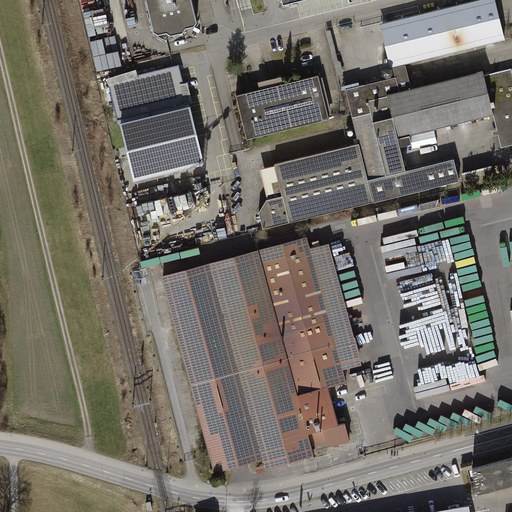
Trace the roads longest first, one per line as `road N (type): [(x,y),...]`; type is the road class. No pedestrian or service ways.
road 1 (secondary): [(511,435),(287,495),(234,501),(0,446)]
road 2 (track): [(0,52),(88,433),(87,465)]
